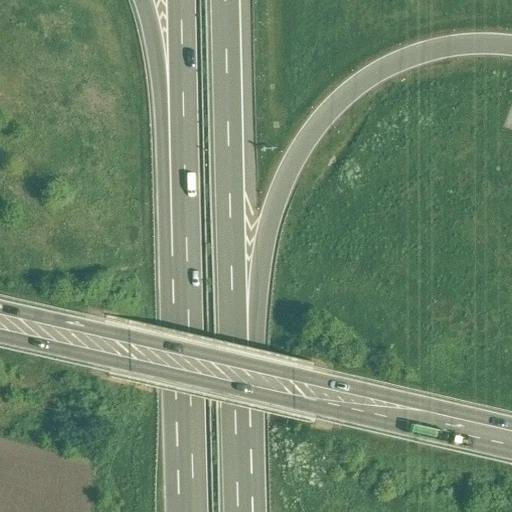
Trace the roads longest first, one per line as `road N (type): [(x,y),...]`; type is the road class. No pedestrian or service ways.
road 1 (motorway): [(236,449),(255,430),(269,228),(318,130),(402,63),(442,51),(511,48)]
road 2 (secondary): [(511,442),(0,327)]
road 3 (motorway): [(236,449),(229,0)]
road 4 (motorway): [(143,0),(160,87),(164,256),(184,286)]
road 5 (motorway): [(181,0),(184,286)]
road 6 (motorway): [(184,286),(193,511)]
